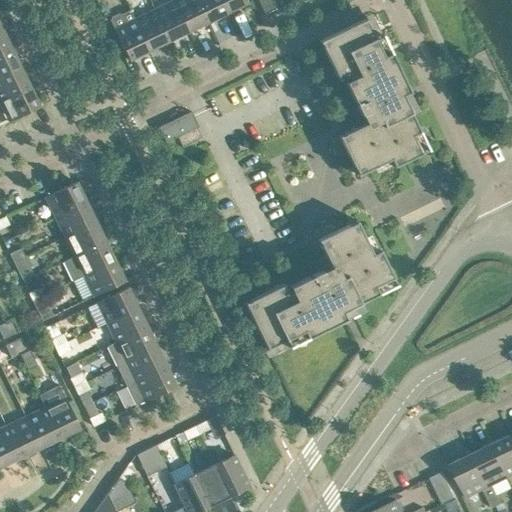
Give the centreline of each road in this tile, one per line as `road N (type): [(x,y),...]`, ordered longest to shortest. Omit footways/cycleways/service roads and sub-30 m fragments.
road 1 (residential): [(0,182),(374,0)]
road 2 (unclassified): [(503,221),(458,250),(269,511)]
road 3 (unclassified): [(315,511),(418,375),(511,329)]
road 4 (residential): [(503,221),(395,0)]
road 5 (residential): [(195,414),(131,443),(74,511)]
